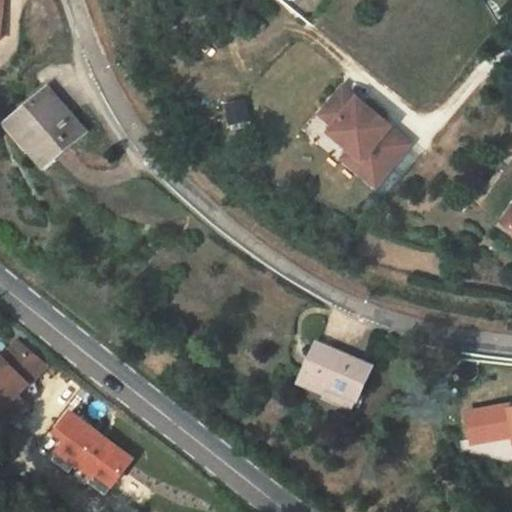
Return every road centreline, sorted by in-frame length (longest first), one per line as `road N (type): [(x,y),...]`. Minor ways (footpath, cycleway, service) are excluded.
road 1 (residential): [(511,343),(412,327),(334,295),(212,212),(148,151),(108,87),(72,0)]
road 2 (primary): [(0,283),(287,511)]
